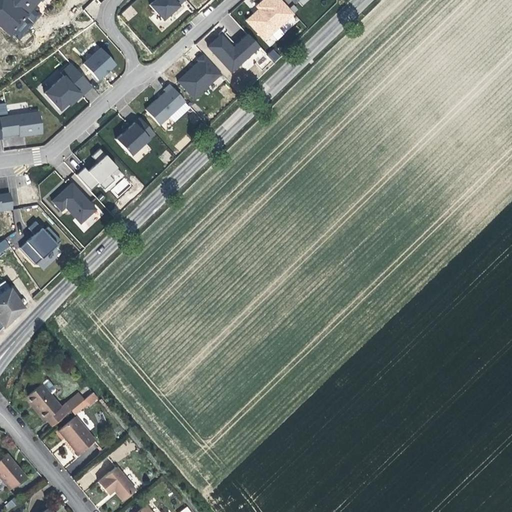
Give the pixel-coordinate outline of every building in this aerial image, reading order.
[(0,0),(0,30),(5,36),(30,8),(22,0),(0,0)] [(184,0),(183,0),(154,0),(147,7),(161,21),(184,0)] [(291,14),(277,0),(261,0),(254,7),(256,11),(244,22),(262,41),(291,14)] [(121,14),(128,22),(137,13),(130,5),(121,14)] [(256,48),(246,35),(230,50),(218,37),(205,47),(228,73),(256,48)] [(273,49),(267,55),(274,63),(281,57),(273,49)] [(98,50),(82,65),(96,81),(105,73),(114,65),(98,50)] [(218,75),(201,55),(195,61),(196,63),(176,82),(191,100),(218,75)] [(90,87),(68,65),(60,74),(61,77),(42,94),(59,111),(66,104),(68,106),(73,102),(80,96),(90,87)] [(185,105),(167,85),(161,90),(163,92),(143,111),(159,128),(185,105)] [(85,97),(91,102),(97,95),(91,90),(85,97)] [(37,113),(0,118),(0,137),(17,135),(18,138),(21,137),(41,134),(37,113)] [(152,134),(137,119),(113,141),(128,156),(152,134)] [(186,136),(174,145),(178,150),(190,141),(186,136)] [(114,168),(97,150),(89,157),(94,163),(85,172),(82,168),(74,176),(88,191),(96,184),(101,190),(111,181),(106,176),(114,168)] [(166,163),(172,155),(165,150),(159,158),(166,163)] [(93,210),(69,184),(50,202),(59,212),(64,208),(78,224),(93,210)] [(0,211),(10,210),(7,195),(0,195),(0,211)] [(41,231),(32,222),(26,228),(32,235),(18,248),(33,265),(58,242),(45,228),(41,231)] [(6,239),(0,241),(0,252),(10,248),(6,239)] [(0,328),(1,328),(20,309),(12,298),(1,282),(0,283),(0,328)] [(38,381),(22,394),(34,410),(40,417),(42,416),(49,424),(71,405),(81,397),(75,390),(57,404),(38,381)] [(81,397),(71,405),(74,408),(83,401),(85,403),(94,395),(89,390),(81,397)] [(72,415),(56,428),(68,444),(75,452),(91,438),(72,415)] [(130,438),(109,454),(116,463),(137,447),(130,438)] [(4,451),(0,454),(0,481),(6,488),(23,475),(17,468),(4,451)] [(116,470),(98,485),(106,495),(112,490),(115,493),(121,501),(133,491),(116,470)] [(8,511),(19,503),(14,497),(4,505),(8,511)]
